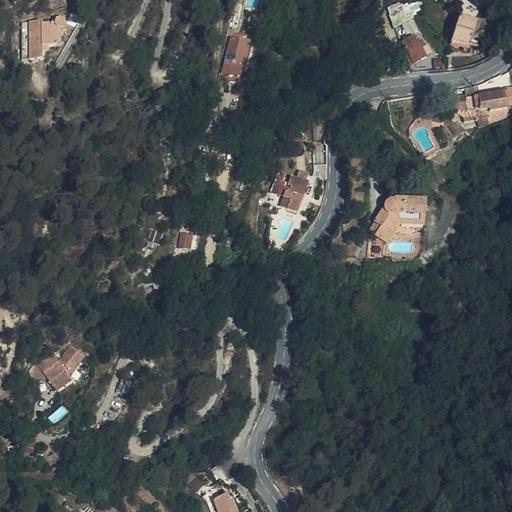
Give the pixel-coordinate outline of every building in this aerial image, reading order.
[(483,21),(474,16),(474,17),(466,15),(456,44),(473,50),(483,21)] [(232,29),(221,77),(242,82),(253,34),(232,29)] [(49,54),(54,53),(54,46),(56,43),(57,38),(52,34),(49,35),(45,40),(32,40),(31,37),(14,37),(14,71),(24,72),(24,75),(37,75),(37,69),(37,63),(43,63),(49,62),(49,54)] [(339,36),(330,38),(332,53),(341,51),(339,36)] [(419,42),(411,45),(421,67),(431,62),(425,44),(420,46),(419,42)] [(196,101),(201,100),(214,63),(215,62),(214,52),(201,53),(200,59),(193,59),(196,101)] [(214,63),(201,100),(213,100),(212,79),(215,79),(215,62),(214,63)] [(511,68),(503,72),(506,78),(511,76),(511,68)] [(461,89),(462,96),(472,95),(471,88),(461,89)] [(511,90),(500,92),(501,103),(508,102),(511,91),(511,90)] [(460,119),(473,118),(487,117),(487,113),(503,111),(501,103),(500,92),(472,95),(462,96),(448,99),(450,112),(459,112),(460,119)] [(139,114),(131,114),(130,125),(138,125),(139,114)] [(487,117),(473,118),(474,125),(488,123),(487,117)] [(256,143),(247,146),(249,156),(259,153),(256,143)] [(288,219),(286,188),(284,188),(284,180),(274,180),(274,188),(268,188),(268,197),(266,197),(266,196),(262,196),(262,189),(254,189),(254,206),(268,206),(268,209),(268,210),(275,210),(275,212),(276,212),(276,220),(288,219)] [(351,209),(339,207),(337,223),(349,224),(351,209)] [(275,210),(268,210),(268,209),(266,209),(266,220),(276,220),(276,212),(275,212),(275,210)] [(402,256),(405,233),(406,229),(376,223),(374,226),(370,226),(366,228),(365,231),(363,232),(344,253),(362,268),(376,251),(393,254),(392,262),(399,262),(402,256)] [(148,240),(159,244),(163,233),(152,229),(148,240)] [(421,236),(405,233),(402,256),(414,257),(421,236)] [(187,239),(180,238),(179,241),(173,241),(172,260),(173,260),(172,276),(176,280),(184,280),(186,259),(184,258),(187,239)] [(448,277),(458,264),(459,261),(438,241),(430,258),(438,267),(448,277)] [(320,269),(326,275),(327,276),(336,266),(334,260),(330,259),(325,259),(320,269)] [(414,274),(401,279),(407,290),(417,286),(431,277),(437,268),(428,261),(423,266),(414,274)] [(68,375),(78,364),(82,359),(68,348),(56,364),(54,365),(43,372),(43,376),(51,386),(68,375)] [(71,381),(68,375),(51,386),(55,391),(71,381)] [(226,473),(221,459),(211,462),(208,462),(214,479),(226,473)] [(190,470),(184,476),(195,489),(202,484),(190,470)] [(224,497),(212,501),(216,511),(234,511),(231,501),(225,501),(224,497)]
